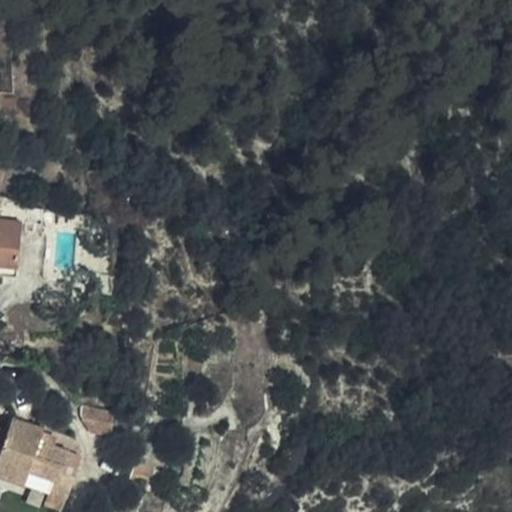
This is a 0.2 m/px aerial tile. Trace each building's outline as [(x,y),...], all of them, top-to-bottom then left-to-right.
[(0,206),(0,224),(2,224),(21,227),(23,210),(0,206)] [(80,412),(82,415),(94,424),(111,423),(111,402),(76,398),(80,412)] [(29,467),(39,437),(44,422),(29,418),(32,410),(17,406),(10,427),(0,454),(0,473),(24,482),(29,467)] [(94,424),(82,415),(86,423),(94,424)] [(0,454),(10,427),(0,423),(0,454)] [(60,477),(70,448),(39,437),(29,467),(55,476),(60,477)] [(86,452),(70,448),(60,477),(55,476),(47,501),(67,507),(86,452)]
